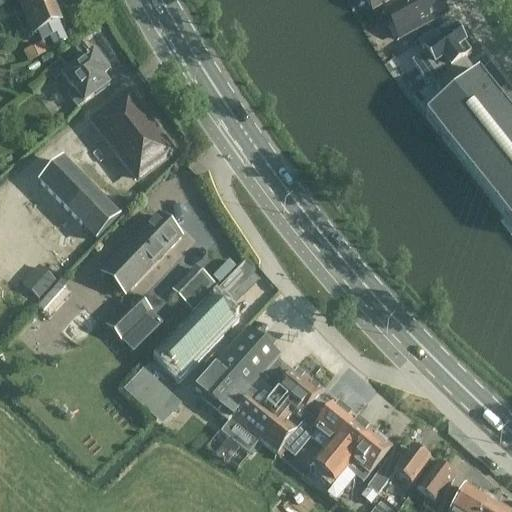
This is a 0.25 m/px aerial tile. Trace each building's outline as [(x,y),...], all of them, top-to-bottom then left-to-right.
[(59,25),(48,0),(24,0),(25,1),(19,4),(33,36),(59,25)] [(397,0),(365,0),(373,14),(397,0)] [(446,14),(438,0),(405,0),(383,12),(399,41),(446,14)] [(464,46),(454,32),(438,44),(430,33),(417,42),(441,76),(442,76),(446,82),(455,75),(452,69),(471,56),(464,46)] [(106,88),(100,80),(106,75),(93,57),(64,79),(74,92),(68,97),(77,109),(106,88)] [(55,80),(67,71),(60,62),(48,71),(55,80)] [(511,119),(509,115),(511,112),(511,94),(490,67),(425,118),(511,228),(511,119)] [(138,179),(167,157),(165,154),(166,153),(127,104),(98,126),(100,129),(127,165),(138,179)] [(118,220),(62,162),(40,185),(96,243),(118,220)] [(124,297),(180,239),(156,217),(101,275),(124,297)] [(254,273),(245,264),(219,291),(228,300),(252,275),(254,273)] [(24,285),(42,299),(56,281),(39,267),(24,285)] [(197,272),(173,298),(190,314),(214,288),(197,272)] [(58,283),(38,308),(52,319),(72,294),(58,283)] [(212,299),(157,355),(178,377),(233,321),(212,299)] [(162,326),(150,314),(136,300),(107,328),(121,343),(133,355),(162,326)] [(67,329),(81,342),(99,322),(84,309),(67,329)] [(254,399),(264,389),(258,384),(279,359),(247,333),(197,393),(277,456),(283,448),(295,433),(292,430),(278,419),(265,409),(254,399)] [(278,419),(308,383),(294,372),(265,409),(278,419)] [(170,400),(142,373),(124,392),(152,419),(170,400)] [(303,416),(321,394),(308,383),(278,419),(292,430),(303,416)] [(330,446),(352,419),(334,405),(316,427),(312,431),(315,433),(329,444),(330,446)] [(295,458),(315,433),(312,431),(316,427),(303,416),(292,430),(295,433),(283,448),(295,458)] [(348,460),(369,434),(352,419),(330,446),(329,444),(308,470),(332,490),(353,464),(348,460)] [(363,485),(391,451),(369,434),(348,460),(353,464),(346,472),(363,485)] [(412,490),(431,464),(411,450),(402,463),(392,455),(367,490),(378,498),(393,476),(412,490)] [(428,511),(431,511),(454,481),(435,467),(416,492),(428,501),(423,508),(428,511)] [(483,511),(489,503),(466,489),(452,511),(483,511)] [(505,511),(489,503),(483,511),(505,511)]
